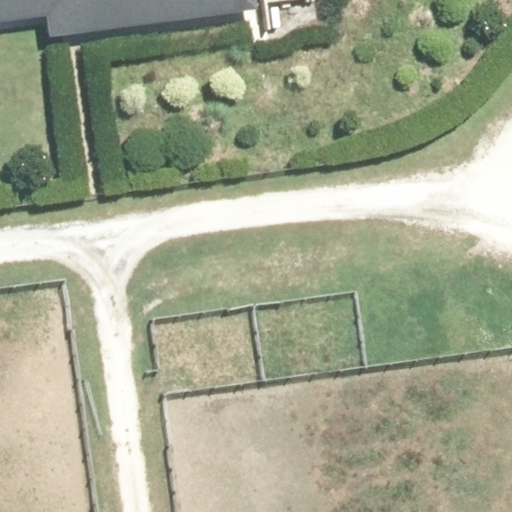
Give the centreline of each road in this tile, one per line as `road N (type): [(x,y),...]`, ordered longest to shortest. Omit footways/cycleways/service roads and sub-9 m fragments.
road 1 (track): [(511,161),(0,239)]
road 2 (track): [(88,225),(128,511)]
